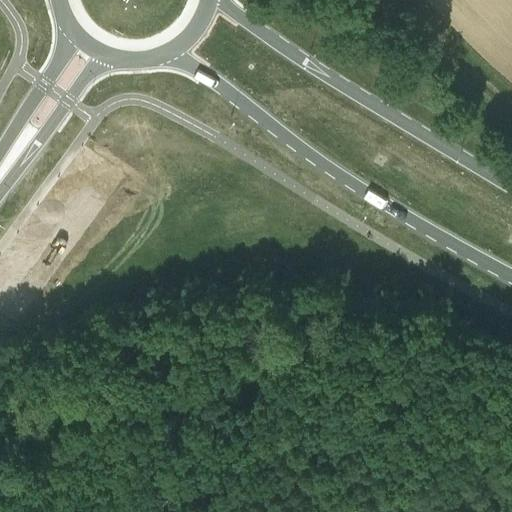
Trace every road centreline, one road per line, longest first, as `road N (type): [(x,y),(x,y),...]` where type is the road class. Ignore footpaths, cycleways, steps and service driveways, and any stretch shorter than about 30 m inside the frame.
road 1 (primary): [(165,55),(205,75),(354,185),(511,276)]
road 2 (primary): [(511,187),(219,0)]
road 3 (primary): [(0,180),(111,57)]
road 4 (primary): [(69,27),(0,160)]
